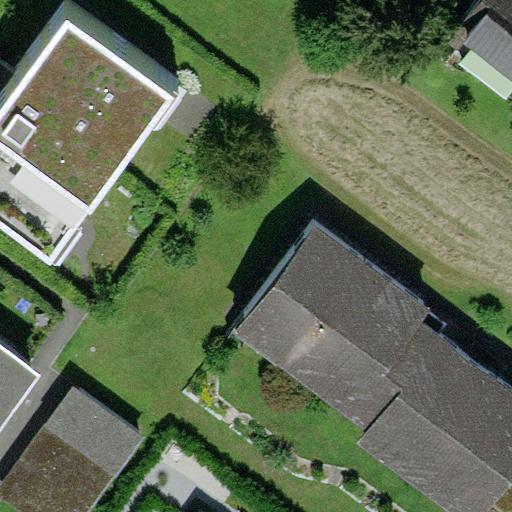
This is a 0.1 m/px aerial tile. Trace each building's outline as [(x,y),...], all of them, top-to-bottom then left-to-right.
[(511,0),(474,0),(462,15),(511,55),(511,0)] [(0,213),(57,255),(179,88),(62,3),(0,88),(0,213)] [(353,429),(467,511),(476,511),(507,470),(511,462),(511,368),(427,306),(436,293),(314,204),(231,318),(364,414),(353,429)] [(0,392),(28,354),(0,334),(0,266),(4,261),(0,258),(0,392)] [(72,378),(0,480),(0,489),(33,511),(77,511),(138,424),(72,378)] [(511,511),(511,473),(507,470),(476,511),(511,511)]
